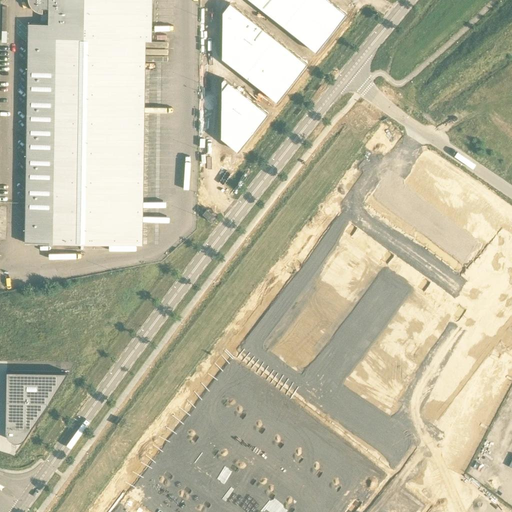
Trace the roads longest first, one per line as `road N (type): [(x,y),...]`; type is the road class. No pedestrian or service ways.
road 1 (tertiary): [(23,502),(346,74)]
road 2 (unclassified): [(511,193),(346,74)]
